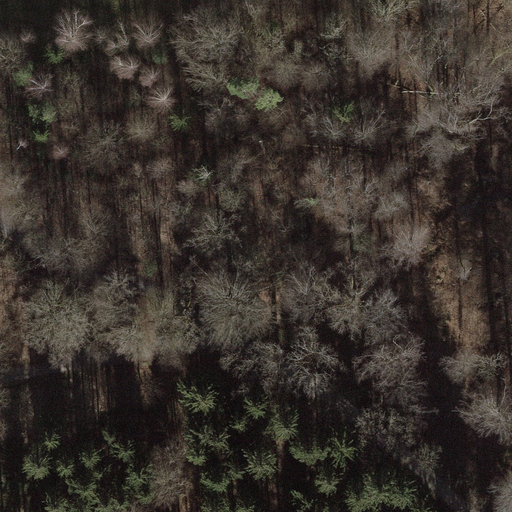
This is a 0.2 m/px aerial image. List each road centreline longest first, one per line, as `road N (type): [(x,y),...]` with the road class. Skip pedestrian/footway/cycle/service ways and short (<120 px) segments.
road 1 (track): [(229,338),(311,381),(460,511)]
road 2 (track): [(0,211),(11,228),(85,275),(149,288),(229,338)]
road 3 (track): [(0,375),(229,338)]
